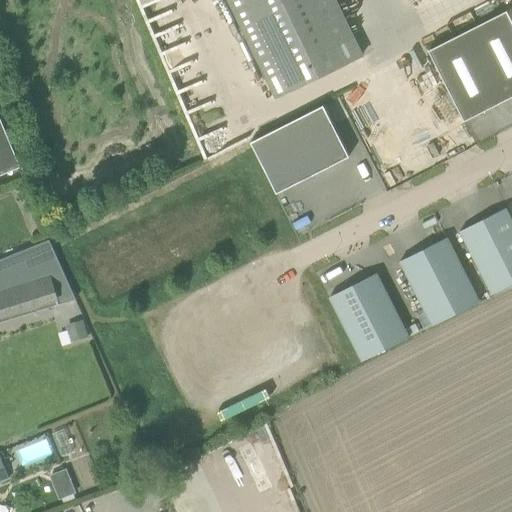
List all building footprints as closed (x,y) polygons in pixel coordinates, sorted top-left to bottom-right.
[(363,56),(335,0),(227,0),(275,99),(363,56)] [(511,97),(511,23),(506,11),(428,51),(463,122),(511,97)] [(323,106),(250,143),(276,194),(349,157),(323,106)] [(0,174),(21,166),(0,117),(0,174)] [(178,169),(204,154),(197,140),(170,155),(178,169)] [(511,285),(511,220),(505,208),(459,232),(492,296),(511,285)] [(478,302),(446,238),(400,262),(432,325),(478,302)] [(0,322),(76,299),(50,240),(0,259),(0,322)] [(408,337),(376,274),(329,297),(362,361),(408,337)] [(84,320),(67,325),(72,343),(89,337),(84,320)] [(0,481),(10,478),(0,452),(0,481)] [(49,473),(58,499),(74,493),(64,468),(49,473)]
